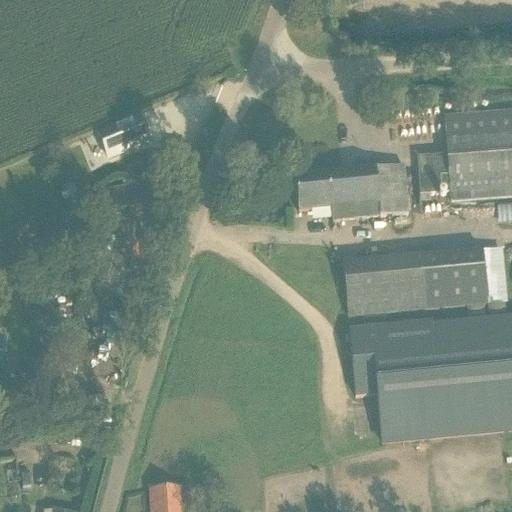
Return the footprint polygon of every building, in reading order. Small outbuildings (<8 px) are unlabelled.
[(185,100),(155,113),(164,131),(193,119),(185,100)] [(416,160),(418,180),(419,198),(447,195),(448,204),(511,198),(511,112),(443,118),(446,157),(416,160)] [(137,120),(97,136),(107,161),(147,145),(137,120)] [(168,149),(165,173),(185,175),(187,151),(168,149)] [(298,215),(317,213),(330,212),(331,224),(408,218),(403,169),(294,180),(298,215)] [(71,185),(58,192),(64,204),(77,197),(71,185)] [(141,186),(110,191),(112,209),(144,204),(141,186)] [(89,247),(78,255),(90,271),(100,263),(89,247)] [(485,307),(481,254),(341,267),(347,320),(485,307)] [(348,334),(354,400),(376,398),(381,446),(511,433),(511,323),(432,332),(431,326),(348,334)] [(150,511),(192,511),(191,491),(149,494),(150,511)]
